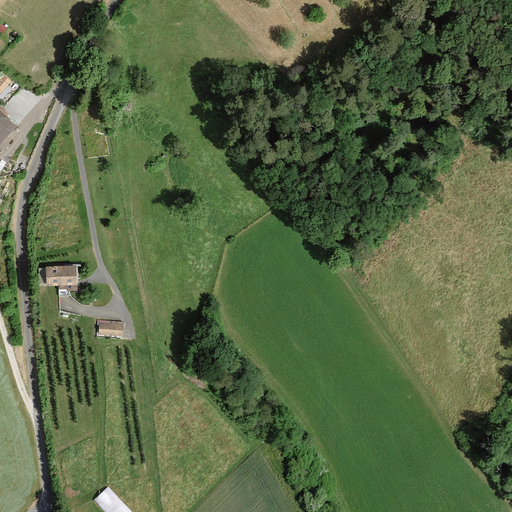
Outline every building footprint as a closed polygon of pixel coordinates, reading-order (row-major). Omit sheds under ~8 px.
[(0,95),(13,79),(3,71),(0,74),(0,95)] [(0,111),(0,147),(19,127),(0,111)] [(77,266),(48,265),(48,283),(77,284),(77,266)] [(122,323),(100,322),(100,335),(121,336),(122,323)] [(106,511),(133,511),(110,486),(95,499),(106,511)]
